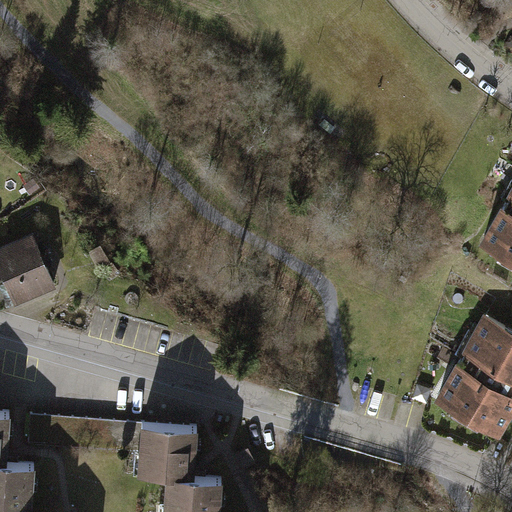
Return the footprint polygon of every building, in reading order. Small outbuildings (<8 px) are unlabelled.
[(511,179),(477,243),(511,262),(511,179)] [(29,234),(0,245),(0,266),(15,303),(52,288),(29,234)] [(511,413),(511,323),(484,309),(437,395),(502,431),(511,413)] [(176,398),(174,416),(193,418),(195,400),(176,398)] [(36,511),(40,462),(6,460),(9,409),(0,408),(0,510),(7,511),(6,511),(36,511)] [(222,511),(225,475),(191,473),(194,422),(138,419),(135,472),(166,474),(163,511),(222,511)]
